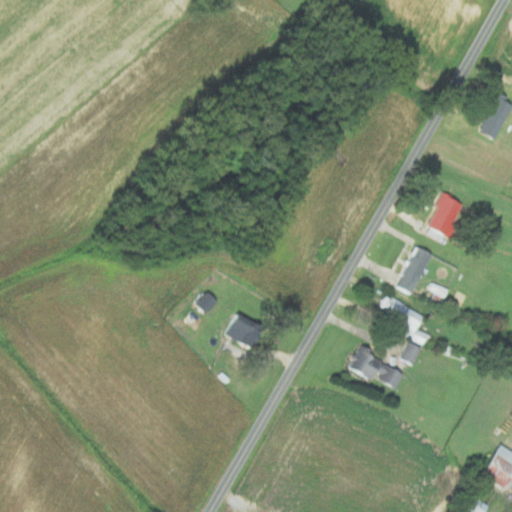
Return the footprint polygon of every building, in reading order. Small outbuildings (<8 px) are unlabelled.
[(491,139),(508,104),(492,96),(475,131),(491,139)] [(459,203),(440,193),(422,225),(442,235),(459,203)] [(428,253),(413,245),(392,286),(408,293),(428,253)] [(428,334),(414,327),(420,313),(382,294),(374,309),(392,318),(388,327),(424,344),(428,334)] [(220,335),(247,348),(258,325),(231,313),(220,335)] [(418,347),(406,341),(398,358),(410,364),(418,347)] [(475,473),(498,488),(511,466),(511,453),(496,442),(475,473)]
